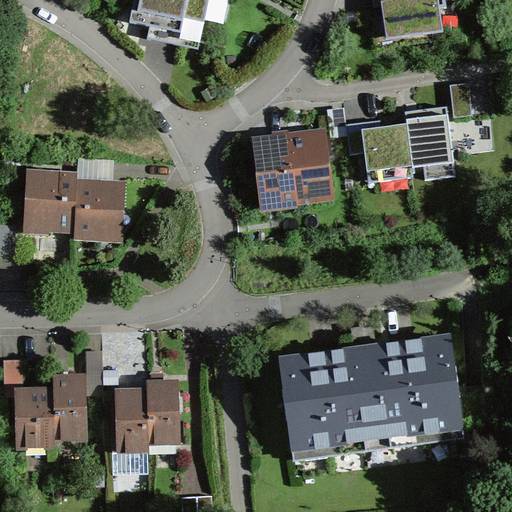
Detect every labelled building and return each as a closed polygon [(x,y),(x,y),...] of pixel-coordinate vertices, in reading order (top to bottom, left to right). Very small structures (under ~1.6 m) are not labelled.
[(209,0),(134,0),(130,22),(150,27),(181,33),(201,37),(209,0)] [(380,3),(386,41),(443,32),(439,9),(447,8),(445,0),(384,0),(385,2),(380,3)] [(181,33),(150,27),(148,39),(179,46),(181,33)] [(469,83),(451,85),(453,109),(472,107),(469,83)] [(472,107),(453,109),(454,118),(473,116),(472,107)] [(347,136),(346,125),(344,108),(328,110),(328,115),(330,129),(331,138),(347,136)] [(419,120),(407,122),(407,126),(412,164),(424,163),(426,181),(456,177),(448,108),(418,111),(419,120)] [(328,115),(320,117),(321,130),(330,129),(328,115)] [(362,131),(365,131),(364,123),(346,125),(347,136),(350,156),(365,154),(362,131)] [(365,131),(362,131),(365,154),(369,184),(413,178),(412,164),(407,126),(365,131)] [(296,194),(329,190),(323,135),(290,139),(296,194)] [(290,139),(256,143),(264,208),(297,204),(296,194),(290,139)] [(78,179),(78,184),(110,186),(111,159),(79,158),(78,179)] [(78,179),(34,177),(33,197),(26,203),(26,211),(32,216),(32,220),(49,221),(49,228),(76,229),(78,184),(78,179)] [(110,186),(78,184),(76,229),(75,236),(102,237),(103,230),(119,230),(119,227),(125,223),(126,215),(120,210),(121,186),(110,186)] [(0,256),(14,257),(15,226),(0,225),(0,256)] [(296,418),(301,461),(457,440),(451,398),(459,397),(455,368),(447,369),(442,339),(288,360),(292,390),(283,391),(287,419),(296,418)] [(103,358),(88,358),(89,389),(104,389),(103,358)] [(19,392),(23,392),(22,360),(3,360),(4,397),(19,397),(19,392)] [(85,438),(83,378),(54,379),(54,391),(55,439),(85,438)] [(177,399),(176,383),(147,383),(147,390),(149,455),(177,455),(177,417),(183,413),(182,405),(177,399)] [(149,455),(147,390),(118,391),(119,406),(114,406),(115,424),(119,424),(120,454),(113,454),(114,491),(151,491),(149,455)] [(55,439),(54,391),(23,392),(19,392),(19,397),(20,446),(56,445),(55,439)] [(211,511),(210,496),(182,498),(182,511),(211,511)]
